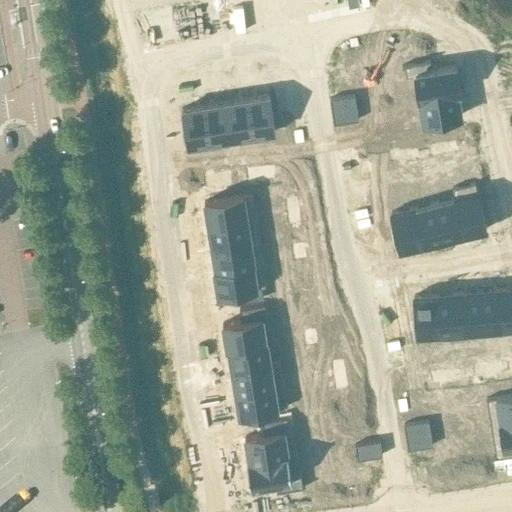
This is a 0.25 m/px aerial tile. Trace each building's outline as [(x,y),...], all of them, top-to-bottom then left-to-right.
[(429,58),(401,63),(402,65),(404,64),(406,74),(414,72),(418,95),(459,89),(455,64),(428,68),(427,60),(430,60),(429,58)] [(459,89),(418,95),(422,120),(461,113),(457,90),(459,89)] [(269,93),(246,97),(252,133),(275,130),(269,93)] [(354,93),(329,97),(331,109),(356,105),(354,93)] [(246,97),(225,100),(231,137),(252,133),(246,97)] [(225,100),(204,104),(210,140),(231,137),(225,100)] [(204,104),(181,107),(187,144),(210,140),(204,104)] [(356,105),(331,109),(333,122),(358,118),(356,105)] [(455,142),(443,143),(444,151),(457,149),(455,142)] [(443,143),(432,145),(433,153),(444,151),(443,143)] [(412,148),(400,150),(402,158),(414,156),(412,148)] [(400,150),(389,152),(390,160),(402,158),(400,150)] [(270,166),(258,168),(259,176),(271,174),(270,166)] [(258,168),(246,170),(247,178),(259,176),(258,168)] [(227,173),(215,175),(217,183),(229,181),(227,173)] [(215,175),(204,177),(205,184),(217,183),(215,175)] [(475,180),(453,186),(464,233),(486,228),(475,180)] [(448,196),(434,200),(443,238),(464,233),(453,186),(446,187),(448,196)] [(252,192),(204,200),(208,223),(256,216),(252,192)] [(294,197),(286,199),(288,210),(296,209),(294,197)] [(434,200),(413,205),(422,243),(443,238),(434,200)] [(413,205),(391,210),(400,248),(422,243),(413,205)] [(296,209),(288,210),(290,222),(298,221),(296,209)] [(256,216),(208,223),(211,246),(260,238),(256,216)] [(260,238),(211,246),(215,268),(213,268),(214,269),(263,261),(260,238)] [(301,242),(293,243),(295,255),(303,254),(301,242)] [(263,261),(214,269),(217,293),(236,290),(238,301),(263,297),(261,285),(265,284),(262,262),(263,262),(263,261)] [(511,286),(500,287),(504,326),(511,325),(511,286)] [(500,287),(479,289),(482,328),(504,326),(500,287)] [(479,289),(457,291),(460,330),(482,328),(479,289)] [(457,291),(436,292),(439,331),(460,330),(457,291)] [(436,292),(413,294),(416,333),(439,331),(436,292)] [(241,319),(222,322),(226,345),(269,338),(264,303),(239,307),(241,319)] [(315,331),(307,332),(309,344),(317,343),(315,331)] [(269,338),(226,345),(226,346),(227,346),(231,368),(279,360),(279,359),(270,360),(266,340),(269,339),(269,338)] [(279,360),(231,368),(235,390),(283,382),(279,360)] [(341,361),(333,362),(335,374),(343,372),(341,361)] [(497,363),(485,365),(486,373),(498,371),(497,363)] [(485,365),(473,367),(474,375),(486,373),(485,365)] [(454,370),(442,372),(443,380),(455,378),(454,370)] [(343,372),(335,374),(337,386),(345,384),(343,372)] [(442,372),(430,374),(432,381),(443,380),(442,372)] [(283,382),(235,390),(239,414),(287,406),(283,382)] [(511,392),(488,396),(492,421),(511,417),(511,392)] [(341,394),(322,397),(324,406),(342,403),(341,394)] [(263,432),(244,435),(248,459),(246,459),(246,460),(297,452),(293,427),(288,428),(286,416),(261,420),(263,432)] [(511,417),(492,421),(497,453),(495,454),(495,456),(511,452),(511,417)] [(428,419),(403,423),(405,435),(430,431),(428,419)] [(377,421),(353,424),(356,442),(369,440),(379,439),(380,438),(377,421)] [(430,431),(405,435),(407,448),(432,444),(430,431)] [(369,440),(355,443),(357,458),(382,454),(379,439),(369,440)] [(297,452),(246,460),(250,485),(277,480),(279,488),(276,489),(276,490),(304,486),(304,484),(302,484),(297,452)]
